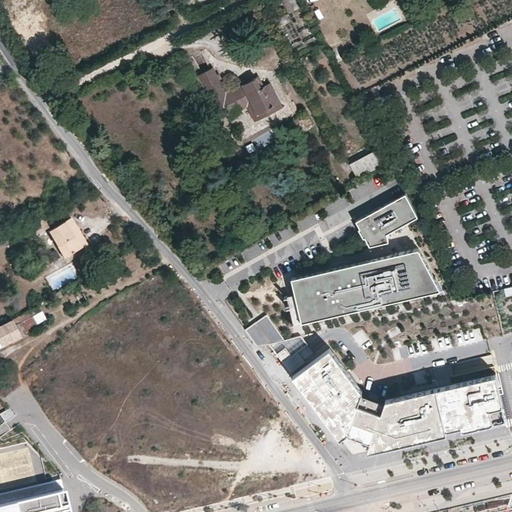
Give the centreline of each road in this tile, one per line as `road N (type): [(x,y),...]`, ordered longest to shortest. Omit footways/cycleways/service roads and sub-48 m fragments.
road 1 (residential): [(0,44),(120,200),(208,296),(357,497)]
road 2 (tertiary): [(357,497),(511,460)]
